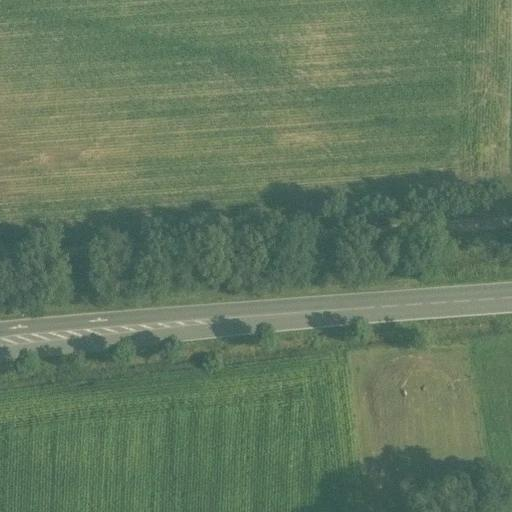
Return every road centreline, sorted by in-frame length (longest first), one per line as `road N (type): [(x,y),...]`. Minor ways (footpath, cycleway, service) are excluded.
road 1 (primary): [(511,298),(0,345)]
road 2 (track): [(511,215),(0,252)]
